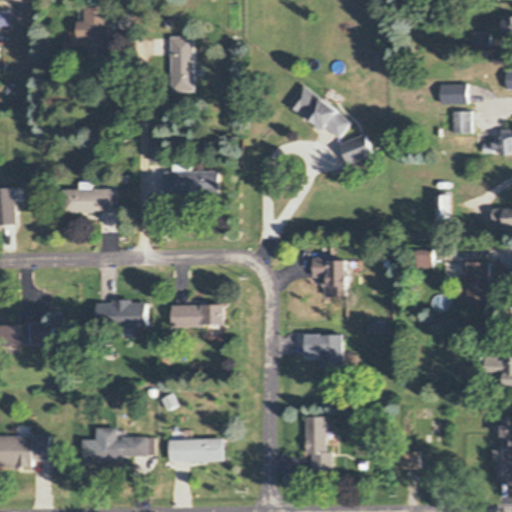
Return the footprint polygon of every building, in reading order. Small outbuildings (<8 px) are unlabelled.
[(109,56),(92,56),(92,38),(81,38),(80,23),(89,23),(89,6),(109,6),(109,56)] [(0,10),(13,10),(13,24),(0,24),(0,10)] [(175,16),(175,26),(165,26),(165,16),(175,16)] [(476,31),(494,31),(494,49),(476,49),(476,31)] [(196,66),(197,74),(197,89),(174,89),(173,35),(196,35),(196,66)] [(382,59),(374,59),(375,51),(382,51),(382,59)] [(197,74),(196,66),(205,66),(205,74),(197,74)] [(471,82),(471,102),(445,103),(444,82),(471,82)] [(325,97),(331,101),(337,106),(341,109),(341,110),(340,111),(354,121),(344,135),(330,124),(330,125),(329,126),(329,127),(324,126),(321,123),(322,122),(311,114),(310,115),(293,102),(307,84),(324,97),(325,97)] [(336,93),(337,92),(338,92),(339,92),(340,93),(341,93),(341,94),(342,94),(342,95),(343,95),(343,96),(343,97),(343,98),(343,99),(342,99),(342,100),(341,100),(341,101),(340,101),(340,102),(339,102),(338,102),(337,102),(336,101),(335,101),(335,100),(334,100),(334,99),(333,98),(331,101),(325,97),(326,95),(326,94),(326,93),(326,92),(327,92),(327,91),(327,90),(328,90),(328,89),(329,89),(330,88),(331,88),(332,88),(333,88),(334,89),(335,89),(335,90),(336,90),(336,91),(336,92),(336,93)] [(458,126),(458,112),(458,111),(475,110),(475,132),(458,132),(458,126)] [(458,126),(453,127),(453,132),(447,133),(447,127),(441,127),(441,112),(458,112),(458,126)] [(485,142),(505,141),(504,126),(511,125),(511,151),(485,153),(485,142)] [(368,133),(376,153),(353,162),(345,143),(368,133)] [(164,161),(151,161),(151,144),(164,144),(164,161)] [(223,191),(168,192),(167,171),(222,170),(223,191)] [(94,181),(94,189),(117,189),(117,211),(93,211),(66,211),(66,190),(82,189),(82,181),(92,181),(94,181)] [(0,223),(0,188),(17,187),(20,223),(0,223)] [(453,219),(440,219),(439,194),(452,194),(453,219)] [(511,207),(511,226),(497,227),(496,208),(511,207)] [(435,260),(435,268),(419,268),(419,261),(418,261),(418,248),(436,248),(436,260),(435,260)] [(331,258),(331,261),(350,260),(350,261),(350,262),(350,269),(350,278),(350,296),(329,296),(329,286),(325,286),(325,275),(317,275),(317,258),(331,258)] [(471,297),(471,280),(472,271),(472,260),(494,261),(492,303),(471,303),(471,297)] [(437,309),(436,309),(436,308),(435,308),(435,307),(434,306),(434,305),(434,304),(434,303),(433,302),(434,302),(434,301),(434,300),(434,299),(434,298),(435,298),(435,297),(436,297),(436,296),(437,296),(437,295),(438,295),(439,294),(440,294),(441,294),(442,294),(443,294),(444,294),(445,294),(446,295),(447,295),(447,296),(448,296),(449,297),(449,298),(450,298),(450,299),(450,300),(450,301),(451,301),(451,302),(451,303),(450,304),(450,305),(450,306),(449,307),(449,308),(448,308),(448,309),(447,309),(446,310),(445,310),(444,311),(443,311),(442,311),(441,311),(440,311),(439,310),(438,310),(437,309)] [(126,326),(101,326),(101,305),(118,304),(118,300),(133,300),(133,304),(149,304),(149,325),(134,326),(126,326)] [(225,324),(208,324),(208,327),(205,327),(175,327),(175,304),(227,304),(227,324),(225,324)] [(389,329),(371,329),(371,322),(389,321),(389,329)] [(13,343),(5,343),(5,324),(5,323),(40,322),(40,323),(60,323),(60,340),(40,341),(40,342),(13,343)] [(205,327),(208,327),(208,324),(225,324),(225,332),(220,332),(220,336),(214,337),(214,333),(205,333),(205,327)] [(345,350),(345,363),(345,365),(345,366),(325,366),(325,352),(309,352),(309,335),(325,334),(345,334),(345,350)] [(13,343),(14,351),(5,351),(5,343),(13,343)] [(511,383),(509,383),(509,371),(489,370),(489,353),(500,353),(500,359),(510,359),(510,353),(511,353),(511,383)] [(164,398),(176,392),(182,403),(170,409),(164,398)] [(505,415),(511,415),(511,479),(495,479),(495,449),(505,449),(505,415)] [(333,469),(331,469),(316,469),(316,452),(311,452),(311,416),(330,416),(330,452),(333,452),(333,469)] [(120,430),(120,438),(125,438),(125,436),(127,436),(150,436),(150,437),(150,454),(120,454),(120,461),(86,461),(86,439),(101,439),(101,428),(120,428),(120,430)] [(440,434),(441,434),(441,442),(432,442),(432,434),(433,434),(440,434)] [(18,435),(32,435),(37,435),(54,435),(54,455),(54,456),(37,456),(37,464),(1,465),(1,446),(1,435),(18,435)] [(150,454),(150,437),(158,437),(158,454),(150,454)] [(173,460),(172,439),(226,437),(227,458),(173,460)] [(421,451),(422,466),(405,466),(404,451),(421,451)] [(370,468),(362,468),(363,460),(370,460),(370,468)]
